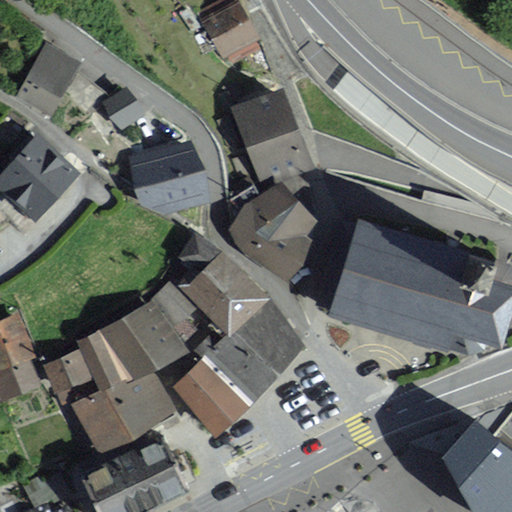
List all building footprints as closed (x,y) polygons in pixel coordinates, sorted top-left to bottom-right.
[(256,34),(238,1),(204,20),(222,53),(256,34)] [(84,61),(48,39),(15,93),(51,115),(84,61)] [(283,90),(235,108),(261,178),(309,159),(283,90)] [(122,125),(140,113),(125,91),(107,103),(122,125)] [(75,172),(39,139),(0,181),(0,186),(34,217),(75,172)] [(131,156),(139,190),(170,209),(204,201),(193,151),(174,142),(131,156)] [(463,326),(511,342),(511,340),(511,253),(497,250),(490,283),(473,279),(456,244),(364,214),(333,312),(455,351),(463,326)] [(183,253),(202,272),(221,252),(196,233),(183,253)] [(202,272),(188,286),(203,299),(213,309),(245,276),(221,252),(202,272)] [(245,276),(213,309),(237,332),(269,299),(245,276)] [(174,280),(156,300),(180,323),(199,303),(174,280)] [(213,334),(199,349),(206,355),(255,403),(314,343),(269,299),(237,332),(224,345),(213,334)] [(104,388),(105,389),(154,367),(167,361),(188,351),(163,315),(153,301),(130,314),(79,341),(82,346),(98,375),(104,388)] [(0,365),(31,352),(16,318),(0,324),(0,365)] [(57,390),(92,374),(81,349),(46,365),(57,390)] [(223,434),(250,407),(203,358),(175,386),(223,434)] [(37,383),(29,363),(0,374),(0,386),(4,396),(37,383)] [(153,373),(92,399),(77,405),(84,418),(100,449),(173,411),(157,380),(153,373)] [(511,511),(511,442),(474,413),(443,457),(476,511),(511,511)] [(144,511),(191,492),(168,438),(85,474),(101,511),(144,511)]
